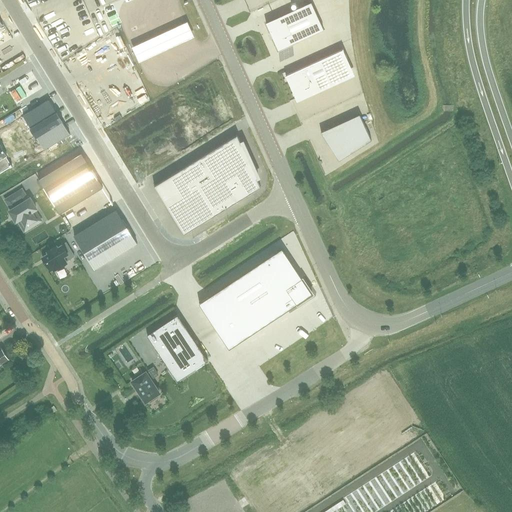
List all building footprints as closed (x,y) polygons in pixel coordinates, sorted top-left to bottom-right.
[(311,2),(266,23),(278,51),(324,30),(311,2)] [(0,21),(0,67),(20,54),(2,25),(0,21)] [(132,47),(138,62),(194,36),(187,22),(132,47)] [(343,50),(286,76),(286,78),(290,76),(299,97),(350,74),(341,53),(344,52),(343,50)] [(26,77),(2,93),(13,110),(37,94),(26,77)] [(70,134),(48,99),(23,114),(44,149),(70,134)] [(151,125),(126,140),(148,176),(154,186),(184,235),(261,187),(257,178),(259,177),(243,142),(241,143),(237,135),(232,123),(223,103),(218,106),(215,99),(156,132),(151,125)] [(359,114),(320,132),(321,133),(332,150),(339,161),(371,140),(359,114)] [(0,172),(11,165),(5,156),(7,155),(0,144),(0,172)] [(82,154),(39,180),(60,215),(103,188),(82,154)] [(391,178),(371,191),(373,193),(372,193),(386,214),(387,217),(391,215),(390,215),(432,188),(418,167),(419,167),(416,164),(414,166),(413,164),(408,167),(409,169),(408,170),(406,168),(394,176),(395,178),(392,180),(391,178)] [(11,210),(9,211),(16,221),(18,220),(22,228),(28,224),(28,225),(31,223),(34,220),(31,214),(32,213),(31,212),(34,210),(36,209),(30,198),(28,200),(26,196),(21,200),(21,201),(18,202),(10,207),(9,207),(11,210)] [(117,210),(75,235),(96,269),(138,243),(117,210)] [(49,254),(43,258),(51,270),(53,269),(54,270),(66,262),(65,261),(73,256),(66,243),(58,248),(56,247),(48,252),(49,254)] [(230,349),(312,294),(282,249),(199,303),(230,349)] [(208,360),(178,315),(147,335),(177,381),(208,360)] [(0,365),(8,360),(0,348),(0,365)] [(157,365),(132,381),(146,402),(149,400),(150,402),(158,397),(156,395),(159,393),(153,384),(165,377),(157,365)]
